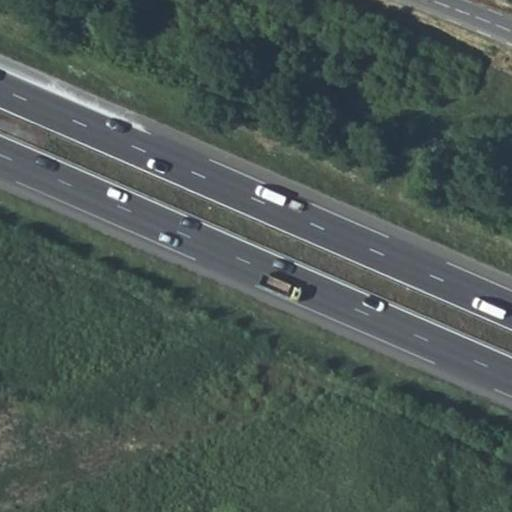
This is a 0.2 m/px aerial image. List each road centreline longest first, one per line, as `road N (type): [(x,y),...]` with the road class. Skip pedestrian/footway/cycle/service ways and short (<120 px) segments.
road 1 (trunk): [(511,309),(0,87)]
road 2 (trunk): [(0,154),(511,375)]
